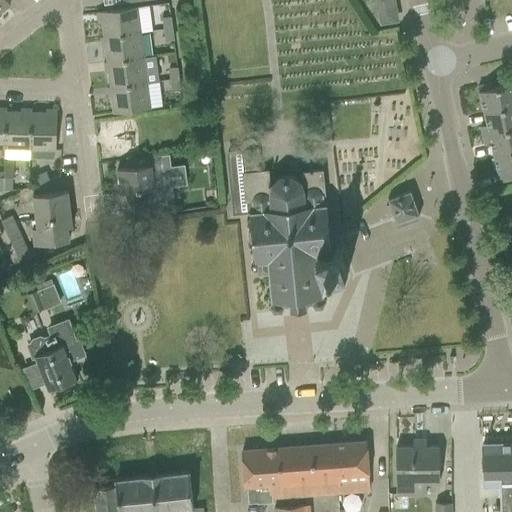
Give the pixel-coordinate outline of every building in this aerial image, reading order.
[(8,0),(0,0),(0,10),(10,2),(8,0)] [(377,0),(382,22),(396,20),(392,0),(377,0)] [(100,12),(104,38),(140,34),(136,7),(100,12)] [(162,19),(163,30),(172,29),(171,18),(162,19)] [(172,29),(163,30),(165,41),(174,40),(172,29)] [(104,38),(107,63),(143,59),(140,34),(104,38)] [(107,63),(110,88),(146,84),(143,59),(107,63)] [(169,69),(170,80),(178,79),(177,68),(169,69)] [(178,79),(170,80),(171,91),(180,90),(178,79)] [(146,84),(110,88),(113,113),(150,109),(146,84)] [(478,87),(484,112),(511,105),(511,85),(511,84),(493,88),(492,84),(478,87)] [(480,126),(483,136),(511,129),(511,105),(484,112),(487,125),(480,126)] [(5,149),(30,149),(31,113),(6,112),(5,149)] [(31,113),(30,149),(56,150),(57,113),(31,113)] [(491,144),(494,157),(511,152),(511,129),(483,136),(485,145),(491,144)] [(301,172),(302,182),(301,183),(300,181),(297,179),(295,178),(293,177),(290,176),(287,176),(286,176),(283,176),(281,176),(280,177),(277,178),(274,180),(273,182),(271,184),(271,186),(269,186),(268,170),(257,171),(255,149),(227,152),(234,213),(248,211),(248,213),(251,213),(253,231),(249,231),(250,243),(254,243),(255,256),(252,256),(253,265),(257,265),(258,274),(269,273),(269,279),(267,279),(267,281),(270,281),(271,298),(269,299),(270,301),(272,301),(269,306),(274,312),(281,312),(284,305),(289,304),(290,311),(307,309),(306,303),(311,303),(315,308),(322,307),(326,300),(322,295),(325,295),(325,293),(323,293),(321,279),(346,270),(338,248),(330,252),(329,235),(333,235),(332,223),(328,223),(326,205),(329,205),(329,203),(326,203),(326,201),(324,201),(323,195),(325,195),(322,170),(301,172)] [(511,152),(494,157),(499,181),(511,178),(511,152)] [(130,168),(117,169),(120,193),(126,192),(128,204),(151,201),(171,198),(169,187),(162,188),(159,169),(163,168),(162,155),(129,160),(130,168)] [(35,177),(38,184),(49,180),(46,172),(35,177)] [(4,178),(3,190),(11,190),(12,178),(4,178)] [(33,195),(35,216),(70,212),(67,191),(33,195)] [(387,200),(397,226),(419,217),(410,192),(387,200)] [(70,212),(35,216),(36,219),(31,220),(34,245),(69,240),(68,234),(73,233),(70,212)] [(1,220),(6,231),(16,226),(11,216),(1,220)] [(6,231),(11,242),(21,237),(16,226),(6,231)] [(11,242),(16,253),(26,248),(21,237),(11,242)] [(26,248),(16,253),(21,263),(31,259),(26,248)] [(26,294),(34,313),(45,308),(37,290),(26,294)] [(35,356),(48,390),(77,379),(70,359),(84,354),(79,341),(76,342),(68,320),(49,328),(52,336),(44,338),(40,337),(33,339),(31,343),(28,344),(33,357),(35,356)] [(396,447),(396,494),(426,494),(426,483),(439,483),(439,447),(426,447),(426,439),(413,439),(413,447),(396,447)] [(242,451),(243,471),(244,487),(247,487),(248,503),(272,502),(271,497),(369,490),(365,441),(242,451)] [(511,511),(511,442),(478,443),(480,511),(511,511)] [(173,511),(192,510),(189,473),(115,480),(116,486),(93,488),(95,511),(173,511)] [(451,511),(452,503),(434,504),(434,511),(451,511)]
